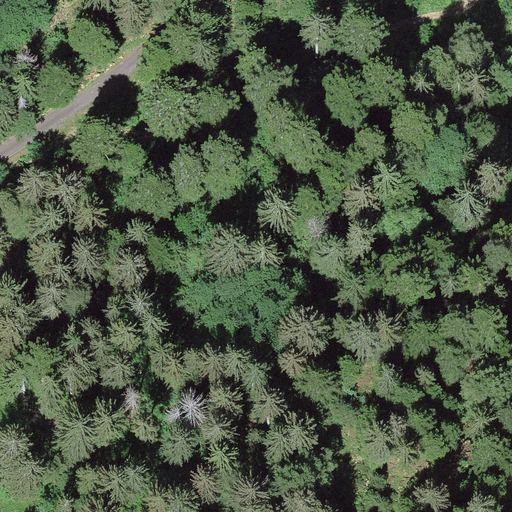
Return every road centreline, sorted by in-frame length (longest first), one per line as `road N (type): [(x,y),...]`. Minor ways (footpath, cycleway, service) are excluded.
road 1 (track): [(456,0),(261,74),(0,208)]
road 2 (unclassified): [(212,0),(152,55),(0,158)]
